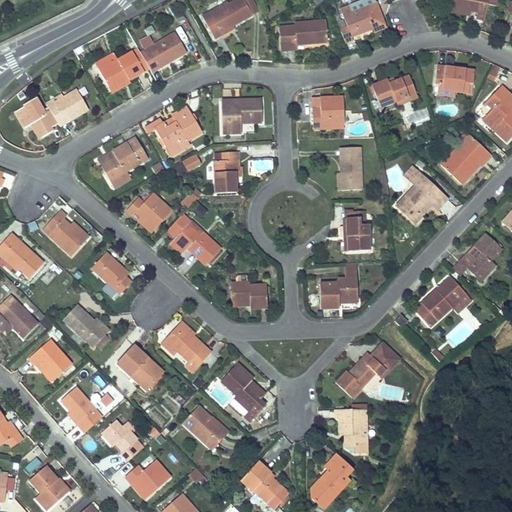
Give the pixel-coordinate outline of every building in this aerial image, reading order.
[(207,13),(201,16),(213,38),(233,27),(252,16),(242,0),(235,0),(228,4),(209,15),(207,13)] [(242,0),(252,16),(259,12),(252,0),(242,0)] [(453,0),(452,7),(471,11),(477,12),(476,19),(484,20),(488,0),(453,0)] [(226,2),(207,13),(209,15),(228,4),(226,2)] [(384,27),(375,3),(351,12),(349,6),(340,10),(343,16),(347,26),(345,27),(343,20),(340,21),(336,23),(344,43),(352,40),(351,37),(373,28),(374,31),(384,27)] [(471,11),(452,7),(451,11),(470,15),(471,11)] [(338,16),(335,10),(331,11),(334,17),(336,23),(340,21),(338,16)] [(294,26),(286,27),(287,51),(297,50),(297,45),(327,43),(325,21),(294,23),(294,26)] [(233,27),(213,38),(214,40),(234,29),(233,27)] [(144,50),(139,52),(148,68),(151,72),(158,68),(156,66),(167,60),(168,63),(185,53),(183,48),(177,37),(174,33),(154,44),(144,50)] [(181,35),(177,37),(183,48),(187,45),(181,35)] [(140,43),(144,50),(154,44),(150,37),(140,43)] [(117,60),(98,70),(107,87),(126,76),(128,80),(148,68),(139,52),(137,48),(117,60)] [(94,63),(98,70),(117,60),(113,53),(94,63)] [(156,66),(158,68),(168,63),(167,60),(156,66)] [(496,81),(500,68),(493,65),(489,79),(496,81)] [(445,71),(445,67),(437,66),(434,82),(440,83),(438,93),(453,96),(453,92),(472,94),(475,72),(456,69),(456,72),(445,71)] [(126,76),(107,87),(111,93),(129,82),(128,80),(126,76)] [(387,79),(372,86),(374,92),(381,108),(396,101),(416,94),(409,76),(389,83),(387,79)] [(492,109),(485,116),(494,124),(491,128),(506,142),(511,136),(511,117),(508,113),(511,110),(511,108),(511,95),(501,86),(486,102),(492,109)] [(62,98),(48,107),(57,123),(59,126),(87,110),(76,90),(62,98)] [(416,94),(396,101),(397,105),(417,97),(416,94)] [(60,95),(45,103),(48,107),(62,98),(60,95)] [(320,113),(312,113),(312,129),(343,129),(342,95),(319,95),(319,97),(320,113)] [(319,97),(311,97),(312,113),(320,113),(319,97)] [(22,128),(30,124),(33,122),(41,136),(52,130),(50,127),(57,123),(48,107),(43,110),(36,98),(23,106),(23,108),(14,113),(22,128)] [(235,103),(235,100),(221,101),(221,133),(240,133),(240,123),(261,122),(261,100),(239,100),(239,103),(235,103)] [(161,125),(154,129),(155,130),(164,147),(168,146),(173,154),(182,149),(179,145),(186,141),(193,136),(192,133),(199,129),(185,107),(171,115),(172,118),(177,126),(173,128),(170,124),(166,127),(163,123),(161,125)] [(485,116),(482,119),(491,128),(494,124),(485,116)] [(172,118),(163,123),(166,127),(170,124),(173,128),(177,126),(172,118)] [(155,130),(154,129),(161,125),(158,121),(145,128),(148,134),(155,130)] [(33,122),(30,124),(38,138),(41,136),(33,122)] [(469,134),(441,165),(461,184),(483,161),(484,162),(491,155),(469,134)] [(100,167),(109,181),(125,171),(147,158),(134,138),(111,152),(115,158),(100,167)] [(168,146),(164,147),(169,156),(173,154),(168,146)] [(345,156),(340,156),(341,173),(341,190),(362,190),(360,147),(345,148),(345,156)] [(111,152),(96,160),(100,167),(115,158),(111,152)] [(235,176),(235,160),(238,160),(237,152),(221,152),(221,160),(214,161),(215,194),(235,193),(235,176)] [(199,163),(195,155),(182,162),(187,170),(199,163)] [(426,165),(420,159),(416,163),(422,169),(426,165)] [(152,167),(156,175),(164,170),(159,162),(152,167)] [(404,175),(410,180),(418,171),(413,166),(404,175)] [(125,171),(109,181),(113,189),(130,179),(125,171)] [(415,185),(398,203),(404,208),(401,210),(411,219),(418,212),(422,216),(429,208),(426,205),(430,202),(432,204),(438,209),(448,199),(418,171),(410,180),(415,185)] [(191,192),(180,203),(186,209),(197,197),(191,192)] [(135,212),(140,217),(154,229),(171,210),(152,193),(143,203),(137,198),(126,210),(132,215),(135,212)] [(197,202),(193,206),(199,211),(202,207),(197,202)] [(85,241),(69,226),(62,220),(65,217),(59,211),(44,226),(50,232),(47,235),(71,256),(85,241)] [(511,211),(502,222),(511,231),(511,211)] [(418,212),(411,219),(414,223),(422,216),(418,212)] [(182,214),(179,217),(199,236),(202,233),(182,214)] [(154,229),(140,217),(137,220),(151,232),(154,229)] [(179,217),(166,231),(174,238),(186,249),(189,247),(207,263),(220,250),(202,233),(199,236),(179,217)] [(343,218),(343,226),(348,226),(348,241),(348,252),(370,250),(369,224),(365,225),(364,217),(343,218)] [(35,221),(28,225),(31,232),(38,229),(35,221)] [(72,223),(69,226),(85,241),(87,238),(72,223)] [(0,244),(0,257),(1,258),(3,255),(18,269),(29,278),(42,263),(10,234),(0,244)] [(468,253),(459,262),(466,269),(476,278),(482,272),(486,275),(495,265),(490,260),(501,249),(486,234),(474,247),(477,249),(481,253),(475,260),(470,255),(468,253)] [(186,249),(174,238),(169,243),(182,255),(186,249)] [(189,247),(186,249),(205,266),(207,263),(189,247)] [(477,249),(470,255),(475,260),(481,253),(477,249)] [(104,253),(91,269),(119,295),(130,283),(124,277),(127,274),(104,253)] [(3,255),(1,258),(16,271),(18,269),(3,255)] [(459,262),(452,270),(459,277),(466,269),(459,262)] [(482,272),(476,278),(480,282),(486,275),(482,272)] [(338,304),(338,300),(357,300),(357,274),(347,274),(345,274),(345,279),(337,279),(337,284),(319,284),(320,309),(338,308),(338,304)] [(413,310),(427,326),(435,319),(437,321),(452,307),(466,295),(452,280),(441,291),(442,292),(439,295),(436,291),(413,310)] [(230,283),(231,301),(249,301),(250,305),(250,309),(267,309),(265,284),(249,285),(249,282),(230,283)] [(107,284),(103,289),(114,300),(119,295),(107,284)] [(466,295),(452,307),(457,312),(470,301),(466,295)] [(0,316),(11,327),(11,328),(22,338),(36,324),(8,296),(0,303),(0,316)] [(75,306),(72,309),(79,316),(82,312),(75,306)] [(79,316),(72,309),(62,320),(92,348),(94,346),(104,335),(106,334),(92,321),(82,312),(79,316)] [(34,314),(40,321),(43,318),(37,312),(34,314)] [(409,322),(401,315),(395,321),(402,329),(409,322)] [(0,330),(4,334),(11,327),(0,316),(0,330)] [(43,318),(40,321),(38,323),(45,329),(50,324),(43,318)] [(95,318),(92,321),(106,334),(109,331),(95,318)] [(435,319),(427,326),(429,328),(437,321),(435,319)] [(181,323),(164,340),(177,352),(189,363),(186,366),(193,373),(211,354),(192,337),(185,330),(187,327),(181,323)] [(187,327),(185,330),(192,337),(194,335),(187,327)] [(165,328),(159,335),(162,339),(169,331),(165,328)] [(104,335),(94,346),(99,350),(109,339),(104,335)] [(29,358),(35,365),(38,362),(53,380),(70,364),(49,340),(29,358)] [(177,352),(164,340),(161,343),(174,355),(177,352)] [(383,345),(371,357),(381,365),(392,353),(383,345)] [(116,364),(131,377),(134,373),(150,388),(163,373),(133,346),(116,364)] [(351,376),(348,373),(346,371),(336,382),(353,398),(362,388),(375,374),(379,377),(381,379),(399,360),(392,353),(381,365),(371,357),(367,353),(360,360),(363,363),(351,376)] [(360,360),(348,373),(351,376),(363,363),(360,360)] [(38,362),(35,365),(50,382),(53,380),(38,362)] [(261,398),(247,385),(251,381),(252,380),(236,365),(220,382),(236,396),(234,398),(248,411),(245,414),(251,420),(264,406),(259,401),(261,398)] [(134,373),(131,377),(146,392),(150,388),(134,373)] [(375,374),(362,388),(366,391),(379,377),(375,374)] [(251,381),(247,385),(261,398),(264,394),(251,381)] [(59,401),(69,412),(79,422),(76,425),(83,433),(101,418),(74,388),(59,401)] [(224,437),(207,422),(210,418),(197,407),(182,424),(212,451),(224,437)] [(353,410),(335,411),(335,419),(340,419),(341,437),(345,437),(345,449),(354,449),(355,456),(367,455),(366,436),(363,436),(362,410),(353,410)] [(69,412),(67,414),(76,425),(79,422),(69,412)] [(14,436),(6,424),(0,416),(0,444),(5,441),(10,448),(22,440),(17,433),(14,436)] [(210,418),(207,422),(224,437),(228,434),(210,418)] [(9,422),(6,424),(14,436),(17,433),(9,422)] [(101,434),(108,442),(111,439),(116,445),(122,452),(120,454),(127,462),(138,452),(131,444),(136,440),(129,432),(133,429),(127,422),(120,428),(115,422),(101,434)] [(310,500),(314,503),(320,497),(325,502),(333,493),(335,496),(349,481),(345,478),(352,470),(336,455),(324,468),(327,472),(324,476),(327,478),(324,482),(321,479),(311,490),(310,500)] [(124,478),(136,491),(139,488),(147,497),(169,478),(154,461),(143,471),(138,466),(124,478)] [(257,461),(239,481),(252,493),(253,492),(273,510),(288,494),(271,479),(268,476),(270,473),(257,461)] [(40,494),(38,495),(49,508),(65,494),(55,482),(56,480),(45,467),(29,481),(40,494)] [(195,469),(188,475),(196,483),(202,476),(195,469)] [(56,480),(55,482),(65,494),(69,491),(58,478),(56,480)] [(139,488),(136,491),(144,500),(147,497),(139,488)] [(320,497),(314,503),(322,510),(335,496),(333,493),(325,502),(320,497)] [(49,508),(38,495),(34,498),(46,511),(49,508)] [(161,511),(195,511),(184,498),(180,495),(161,511)]
